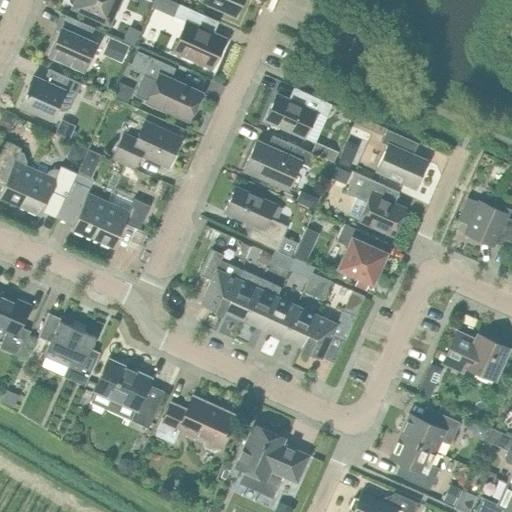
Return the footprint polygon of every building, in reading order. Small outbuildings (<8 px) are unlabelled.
[(108,23),(118,0),(67,0),(68,1),(68,2),(70,3),(71,4),(72,5),(71,7),(108,23)] [(158,10),(163,0),(153,0),(150,7),(158,10)] [(199,0),(235,16),(241,0),(199,0)] [(211,69),(225,38),(197,25),(202,14),(184,6),(178,3),(172,16),(185,21),(171,51),(211,69)] [(82,71),(94,43),(87,39),(92,27),(60,13),(54,26),(57,27),(52,39),(54,41),(48,56),(66,64),(82,71)] [(188,120),(200,92),(170,79),(175,68),(156,60),(150,57),(137,51),(129,68),(143,74),(142,74),(155,80),(145,101),(188,120)] [(80,83),(66,77),(48,68),(42,81),(32,76),(19,105),(50,118),(54,109),(57,110),(60,111),(63,111),(66,110),(68,108),(70,105),(80,83)] [(314,87),(318,77),(308,72),(303,83),(314,87)] [(331,104),(305,93),(300,104),(276,93),(264,120),(303,137),(314,112),(325,117),(331,104)] [(0,121),(0,127),(8,132),(15,116),(5,112),(0,121)] [(362,127),(378,133),(382,124),(366,118),(362,127)] [(73,139),(76,132),(73,131),(75,126),(62,119),(55,131),(69,138),(73,139)] [(167,166),(180,138),(162,130),(143,121),(135,139),(122,133),(112,156),(116,158),(134,167),(140,154),(167,166)] [(420,174),(425,161),(405,152),(410,139),(386,129),(380,142),(386,145),(375,170),(409,185),(415,172),(420,174)] [(334,148),(349,155),(355,142),(340,135),(334,148)] [(316,155),(301,148),(282,140),(277,151),(255,141),(243,168),(287,188),(299,163),(310,168),(316,155)] [(4,141),(0,148),(0,177),(0,179),(4,180),(4,181),(0,189),(0,196),(19,204),(34,170),(24,165),(26,161),(23,152),(19,151),(20,148),(4,141)] [(34,170),(19,204),(39,214),(50,190),(65,197),(74,179),(76,173),(60,166),(58,170),(56,169),(55,169),(53,169),(51,169),(50,170),(48,171),(47,172),(46,173),(45,174),(34,170)] [(392,235),(404,209),(378,197),(384,185),(365,177),(354,172),(345,192),(366,202),(358,219),(392,235)] [(89,188),(92,180),(77,173),(73,181),(89,188)] [(275,250),(286,226),(267,217),(273,203),(235,186),(223,212),(252,225),(247,237),(273,249),(275,250)] [(92,237),(107,202),(86,193),(71,228),(92,237)] [(138,229),(149,205),(133,198),(127,211),(107,202),(92,237),(113,246),(123,222),(138,229)] [(477,203),(466,198),(457,219),(468,223),(463,233),(493,246),(494,243),(508,249),(511,239),(511,219),(506,217),(509,210),(494,203),(492,207),(478,200),(477,203)] [(379,264),(384,253),(382,252),(386,243),(344,224),(337,239),(348,245),(338,267),(353,274),(371,282),(376,271),(374,270),(377,263),(379,264)] [(223,310),(222,310),(236,278),(241,269),(220,260),(223,255),(210,249),(198,274),(211,280),(200,304),(221,313),(223,310)] [(242,319),(261,278),(241,269),(237,279),(236,278),(222,310),(223,310),(242,319)] [(322,289),(326,280),(311,273),(306,283),(322,289)] [(276,296),(280,286),(261,278),(242,319),(261,328),(276,296)] [(0,328),(5,331),(0,342),(0,348),(18,356),(29,331),(18,326),(28,304),(12,297),(12,299),(0,293),(0,328)] [(295,305),(276,296),(261,328),(281,337),(295,305)] [(301,346),(315,314),(295,305),(281,337),(300,345),(301,346)] [(344,341),(354,316),(341,310),(336,323),(315,314),(301,346),(300,345),(299,349),(320,358),(331,335),(344,341)] [(48,313),(37,336),(50,342),(45,354),(67,364),(62,376),(83,385),(98,352),(90,348),(95,336),(83,331),(84,328),(72,323),(70,326),(59,320),(60,318),(48,313)] [(474,340),(456,331),(442,362),(462,371),(464,366),(494,379),(508,348),(477,334),(474,340)] [(147,428),(155,410),(164,391),(148,384),(150,378),(107,358),(93,390),(134,409),(129,420),(147,428)] [(425,377),(417,393),(428,398),(434,385),(431,380),(425,377)] [(216,411),(210,408),(211,405),(191,396),(185,410),(169,403),(161,421),(155,434),(172,441),(177,429),(204,441),(202,445),(204,450),(213,454),(217,452),(219,448),(220,448),(234,416),(217,408),(216,411)] [(459,422),(452,418),(431,410),(426,422),(408,413),(398,435),(435,452),(440,439),(449,444),(459,422)] [(60,433),(67,421),(58,417),(52,420),(50,428),(60,433)] [(296,482),(308,455),(282,443),(284,438),(253,424),(244,442),(233,466),(243,471),(238,482),(271,497),(281,475),(296,482)] [(428,490),(437,471),(438,468),(429,464),(435,452),(398,435),(388,457),(408,466),(403,478),(428,490)] [(511,511),(511,485),(506,483),(496,504),(481,498),(474,511),(505,511),(507,510),(511,511)] [(388,504),(360,492),(357,498),(353,497),(348,508),(351,511),(350,511),(394,511),(396,509),(403,511),(413,511),(417,503),(393,492),(388,504)] [(277,503),(273,511),(290,511),(292,509),(277,503)]
